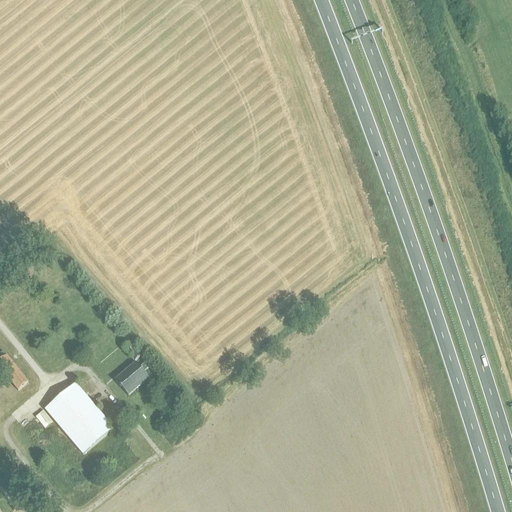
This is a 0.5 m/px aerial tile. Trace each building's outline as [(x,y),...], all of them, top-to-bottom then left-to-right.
[(124,349),(135,362),(141,357),(130,344),(124,349)] [(4,374),(18,392),(28,383),(3,352),(0,354),(0,375),(1,377),(4,374)] [(115,381),(129,397),(149,379),(136,364),(115,381)] [(45,410),(84,456),(114,430),(76,385),(45,410)] [(44,412),(37,418),(44,427),(52,421),(44,412)]
